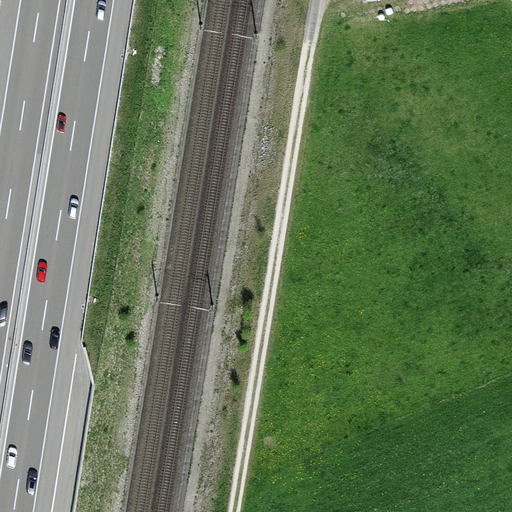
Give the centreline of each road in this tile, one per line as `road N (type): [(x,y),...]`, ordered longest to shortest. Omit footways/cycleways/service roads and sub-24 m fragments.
road 1 (track): [(317,0),(234,511)]
road 2 (motorway): [(13,511),(93,0)]
road 3 (motorway): [(40,0),(0,257)]
